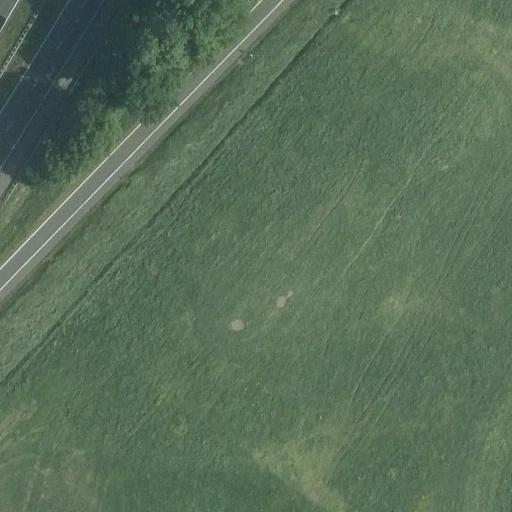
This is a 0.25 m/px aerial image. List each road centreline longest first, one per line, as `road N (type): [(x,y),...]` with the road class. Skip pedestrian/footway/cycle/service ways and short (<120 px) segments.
road 1 (motorway): [(0,287),(279,0)]
road 2 (motorway): [(0,138),(83,0)]
